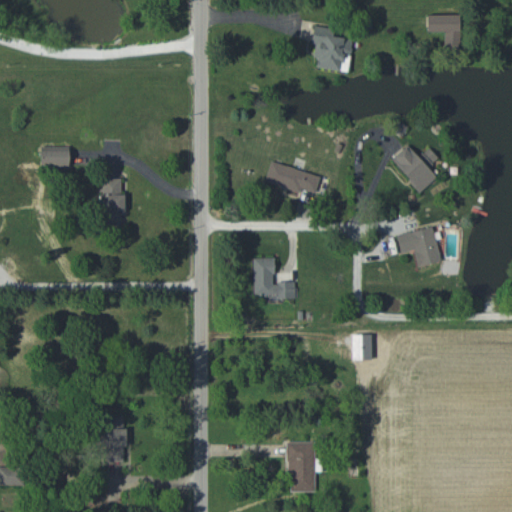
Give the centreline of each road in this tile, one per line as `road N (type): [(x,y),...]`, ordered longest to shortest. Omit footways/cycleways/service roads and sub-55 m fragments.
road 1 (residential): [(201,511),(201,0)]
road 2 (residential): [(201,219),(360,231),(375,347),(511,325)]
